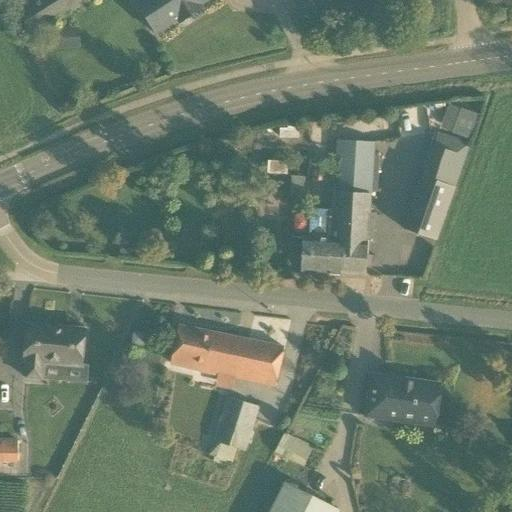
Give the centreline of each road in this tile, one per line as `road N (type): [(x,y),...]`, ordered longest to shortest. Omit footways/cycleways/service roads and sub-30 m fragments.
road 1 (unclassified): [(511,322),(72,276),(26,258),(0,218)]
road 2 (tertiary): [(0,187),(228,102),(479,62)]
